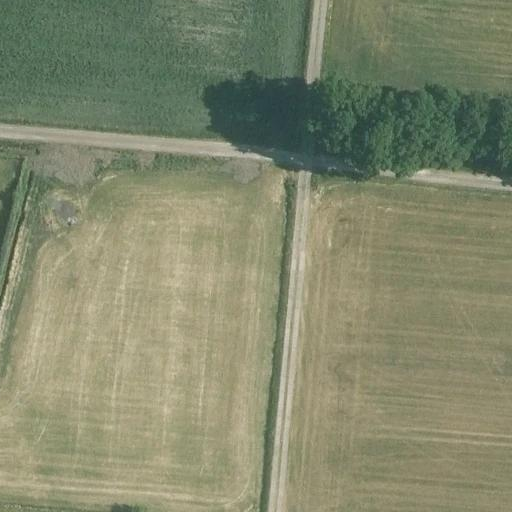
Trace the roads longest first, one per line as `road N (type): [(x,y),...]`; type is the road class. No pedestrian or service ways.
road 1 (track): [(270,511),(321,0)]
road 2 (track): [(511,179),(0,133)]
